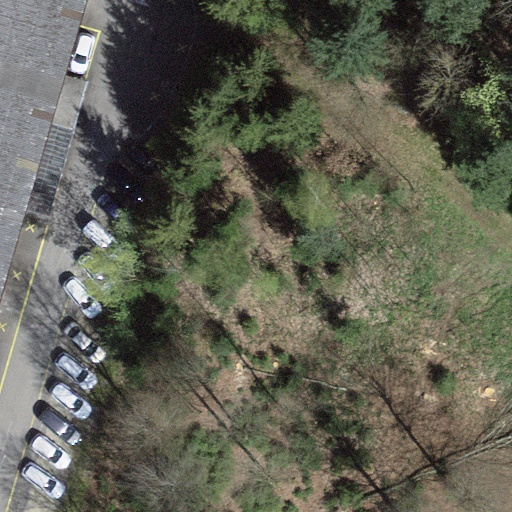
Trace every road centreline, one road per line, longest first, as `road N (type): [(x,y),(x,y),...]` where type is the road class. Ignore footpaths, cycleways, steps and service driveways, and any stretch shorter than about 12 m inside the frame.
road 1 (unknown): [(101,0),(110,24),(82,165),(0,439)]
road 2 (track): [(196,14),(280,44),(386,107),(511,215)]
